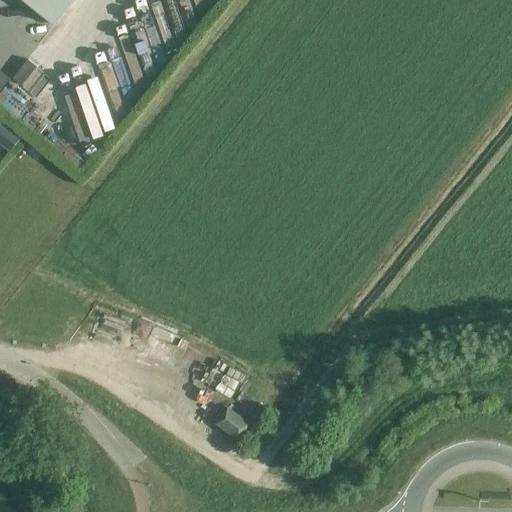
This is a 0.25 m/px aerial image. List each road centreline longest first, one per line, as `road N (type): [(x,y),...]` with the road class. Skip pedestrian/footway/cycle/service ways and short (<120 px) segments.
road 1 (unclassified): [(129,470),(69,407),(0,359)]
road 2 (secondary): [(511,460),(485,451),(453,456),(426,474),(409,511)]
